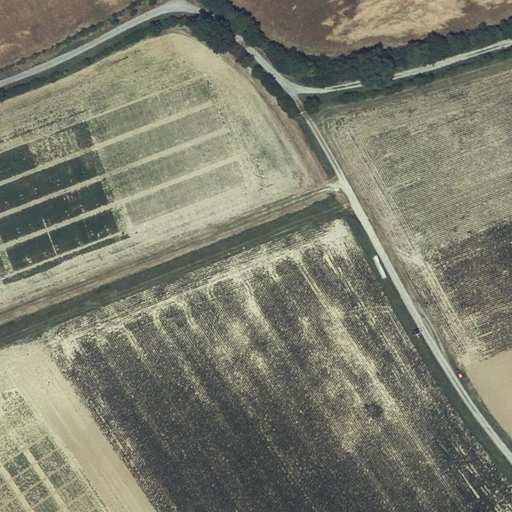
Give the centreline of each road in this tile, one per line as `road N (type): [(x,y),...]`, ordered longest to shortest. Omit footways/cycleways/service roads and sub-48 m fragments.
road 1 (track): [(511,461),(461,396),(287,85)]
road 2 (track): [(0,78),(179,2),(207,15),(287,85)]
road 3 (track): [(287,85),(320,90),(382,81),(511,41)]
